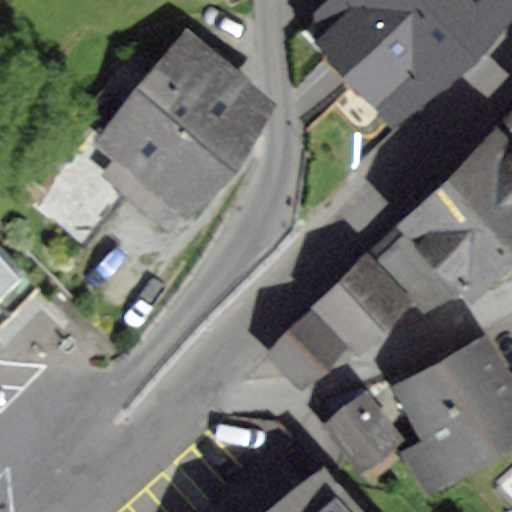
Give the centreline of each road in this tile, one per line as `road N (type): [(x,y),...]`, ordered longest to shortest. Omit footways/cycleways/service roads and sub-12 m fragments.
road 1 (residential): [(109,458),(197,382),(511,68)]
road 2 (residential): [(109,458),(99,413),(263,225),(285,147),(284,0)]
